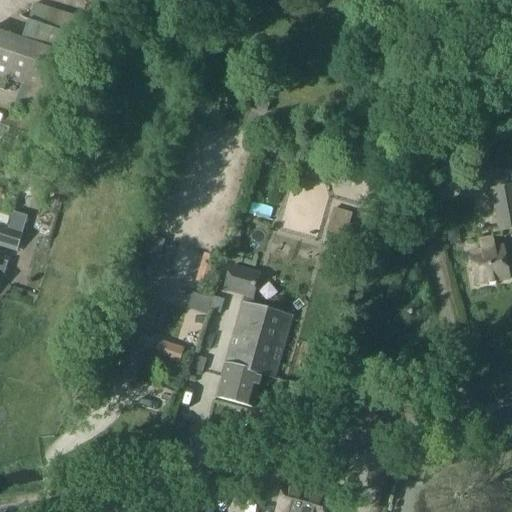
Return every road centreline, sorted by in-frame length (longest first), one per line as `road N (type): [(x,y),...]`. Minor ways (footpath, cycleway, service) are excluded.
road 1 (unclassified): [(472,421),(417,164),(472,0)]
road 2 (tertiary): [(131,491),(371,438)]
